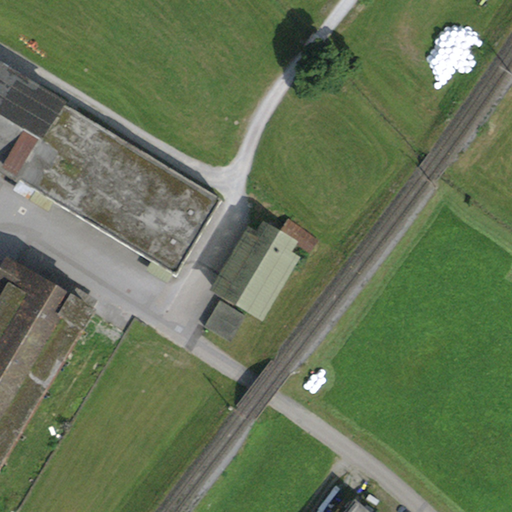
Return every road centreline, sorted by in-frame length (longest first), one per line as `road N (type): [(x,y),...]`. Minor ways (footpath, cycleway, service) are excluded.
road 1 (residential): [(424,511),(171,328)]
road 2 (track): [(349,0),(263,117),(242,170),(245,197)]
road 3 (unclassified): [(171,328),(43,248),(0,248)]
